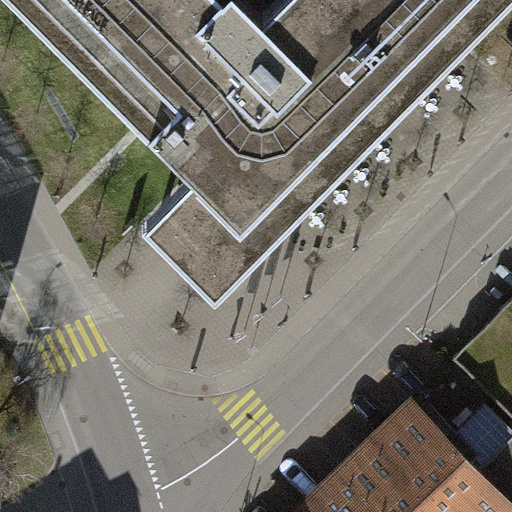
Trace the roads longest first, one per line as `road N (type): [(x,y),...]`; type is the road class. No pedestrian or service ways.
road 1 (unclassified): [(511,159),(253,426),(211,463),(128,504)]
road 2 (unclassified): [(0,211),(70,346),(128,504)]
